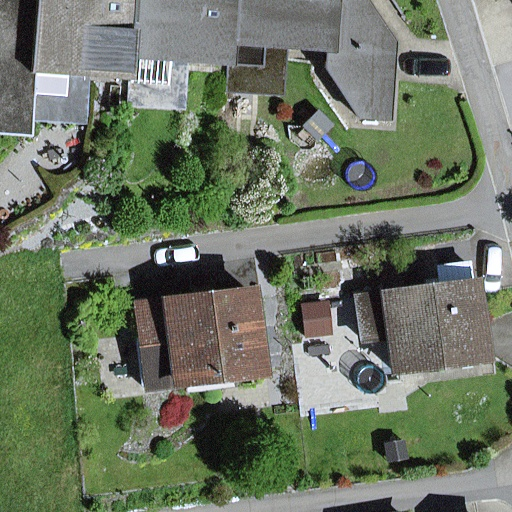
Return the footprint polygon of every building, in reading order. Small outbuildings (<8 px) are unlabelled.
[(34,72),(31,72),(36,0),(0,0),(0,134),(29,137),(30,122),(32,93),(34,72)] [(89,76),(129,79),(131,58),(134,0),(36,0),(31,72),(34,72),(66,75),(89,76)] [(225,65),(228,65),(230,44),(232,0),(134,0),(131,58),(163,61),(187,62),(225,65)] [(232,0),(230,44),(262,46),(286,48),(328,51),(327,69),(358,120),(389,122),(397,45),(366,0),(232,0)] [(223,94),(282,98),(286,48),(262,46),(260,67),(228,65),(225,65),(223,94)] [(127,108),(183,112),(187,62),(163,61),(162,81),(129,79),(127,108)] [(30,122),(85,126),(89,76),(66,75),(65,96),(32,93),(30,122)] [(391,335),(395,372),(483,362),(473,282),(470,283),(468,266),(439,269),(441,286),(356,296),(361,339),(391,335)] [(135,307),(144,386),(259,373),(250,294),(210,298),(209,287),(192,289),(193,300),(135,307)]
